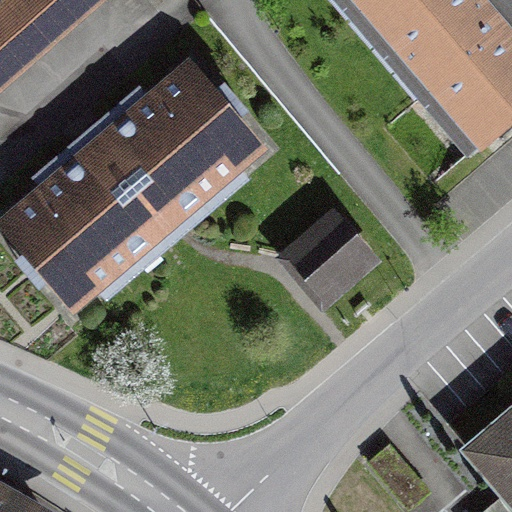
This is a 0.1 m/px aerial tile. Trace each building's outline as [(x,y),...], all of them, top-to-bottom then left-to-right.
[(0,81),(94,0),(5,0),(0,5),(0,81)] [(341,0),(466,147),(511,108),(511,47),(471,0),(341,0)] [(76,301),(255,149),(188,71),(9,223),(76,301)] [(341,222),(304,253),(330,283),(367,251),(341,222)] [(511,413),(469,450),(511,500),(511,413)] [(383,451),(364,467),(402,511),(409,511),(424,499),(383,451)]
